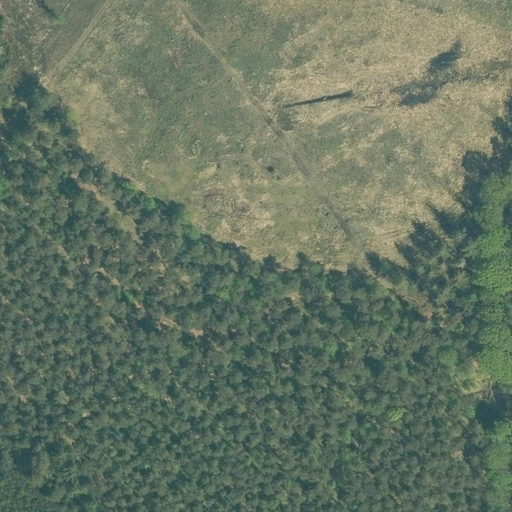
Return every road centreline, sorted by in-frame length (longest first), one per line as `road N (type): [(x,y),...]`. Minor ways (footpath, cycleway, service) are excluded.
road 1 (track): [(165,0),(430,349)]
road 2 (track): [(0,170),(252,511)]
road 3 (track): [(511,243),(303,511)]
road 4 (track): [(107,0),(0,143)]
